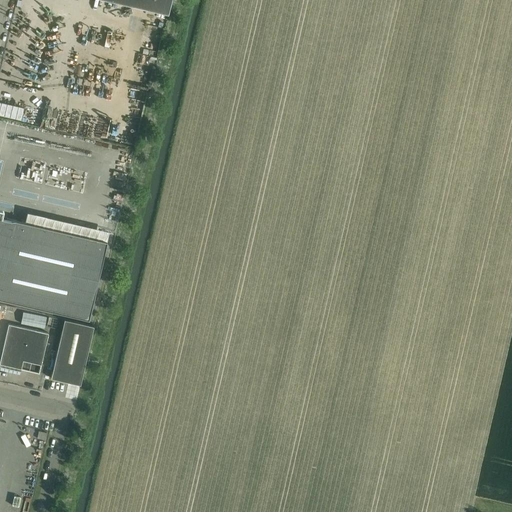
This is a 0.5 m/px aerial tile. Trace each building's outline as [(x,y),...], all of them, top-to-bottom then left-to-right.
[(108,0),(168,14),(171,0),(108,0)] [(0,102),(0,115),(21,121),(24,108),(0,102)] [(107,241),(17,220),(15,220),(14,220),(13,220),(12,220),(10,221),(10,222),(9,222),(8,221),(0,219),(2,212),(0,211),(0,298),(89,319),(107,241)] [(94,326),(65,320),(51,378),(81,385),(94,326)] [(49,334),(9,324),(2,352),(4,352),(0,367),(21,372),(22,369),(41,373),(43,365),(41,364),(49,334)] [(39,431),(37,441),(45,443),(47,433),(39,431)]
